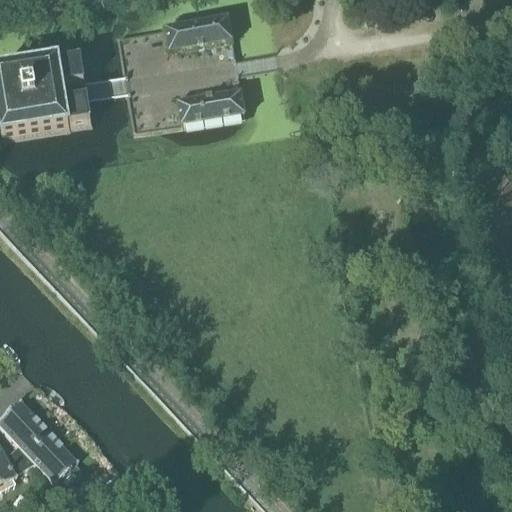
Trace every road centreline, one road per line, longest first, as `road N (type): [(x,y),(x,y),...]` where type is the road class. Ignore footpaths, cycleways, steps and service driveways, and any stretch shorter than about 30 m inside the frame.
road 1 (tertiary): [(275,511),(0,221)]
road 2 (track): [(511,16),(333,44)]
